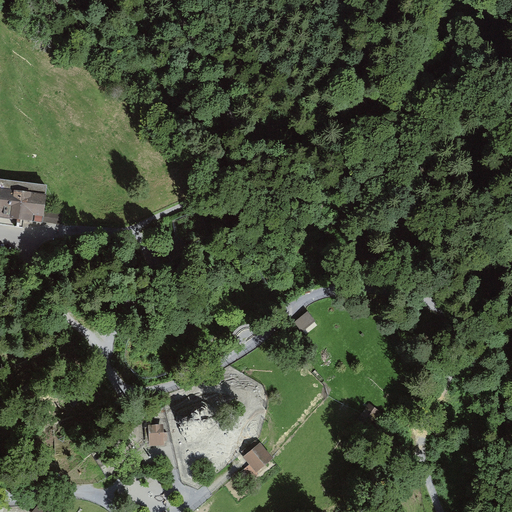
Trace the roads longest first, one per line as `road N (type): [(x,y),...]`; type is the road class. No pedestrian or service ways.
road 1 (track): [(136,230),(152,273),(105,339),(107,371),(124,391),(146,394),(199,377),(325,291),(377,286),(439,304)]
road 2 (track): [(354,0),(366,67),(356,124),(310,244),(321,250),(375,236),(401,242),(428,301)]
road 3 (track): [(443,511),(422,460),(423,435),(464,329),(439,304)]
road 4 (track): [(0,496),(90,493),(121,511)]
